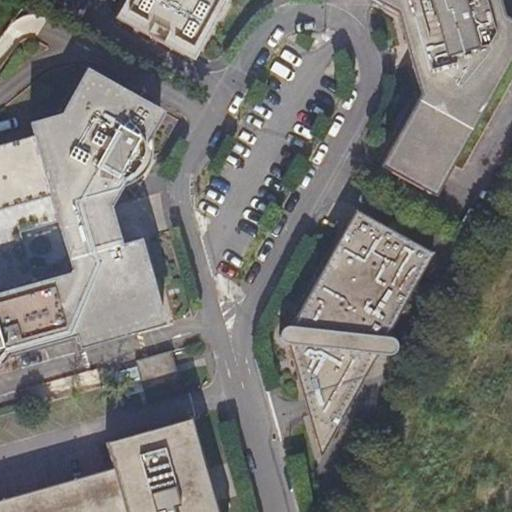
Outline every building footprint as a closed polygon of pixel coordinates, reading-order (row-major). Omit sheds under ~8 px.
[(124,0),(115,17),(195,62),(229,0),(124,0)] [(377,0),(387,5),(400,12),(421,95),(382,167),(437,197),(511,61),(511,21),(505,18),(499,0),(377,0)] [(33,125),(36,139),(0,149),(0,373),(1,373),(9,366),(14,357),(85,338),(88,349),(173,326),(153,248),(151,245),(147,243),(143,242),(131,245),(121,208),(130,192),(135,190),(148,182),(157,169),(160,162),(162,154),(162,147),(161,139),(177,112),(98,71),(72,115),(33,125)] [(498,216),(480,207),(470,227),(487,236),(498,216)] [(323,460),(354,401),(379,357),(390,358),(392,359),(395,358),(397,357),(399,355),(400,353),(400,350),(400,347),(399,345),(397,343),(394,342),(391,341),(388,341),(434,256),(356,213),(291,331),(288,331),(286,333),(284,335),(283,337),(283,340),(284,343),(284,344),(285,345),(287,346),(288,347),(290,348),(292,348),(309,411),(323,460)] [(136,361),(143,387),(180,377),(173,351),(136,361)] [(225,511),(200,421),(114,444),(120,471),(0,503),(0,511),(225,511)]
